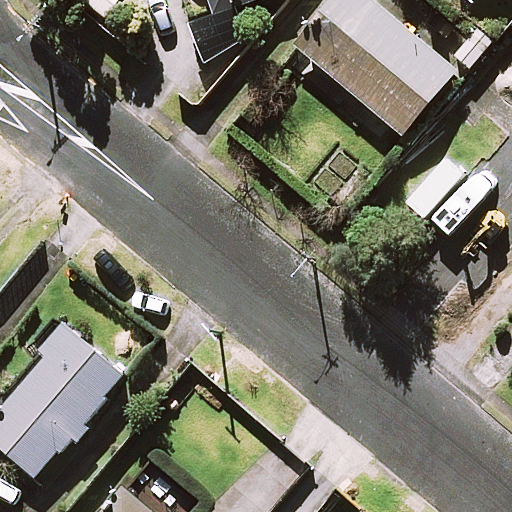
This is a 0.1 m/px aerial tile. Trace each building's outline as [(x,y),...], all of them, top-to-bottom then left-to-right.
[(230,0),(254,21),(273,0),(230,0)] [(418,22),(391,0),(342,0),(302,48),(406,135),(461,69),(412,29),(418,22)] [(511,51),(487,73),(511,102),(511,51)] [(128,375),(64,319),(41,345),(51,354),(0,412),(0,442),(39,476),(128,375)] [(157,511),(129,488),(109,511),(157,511)]
